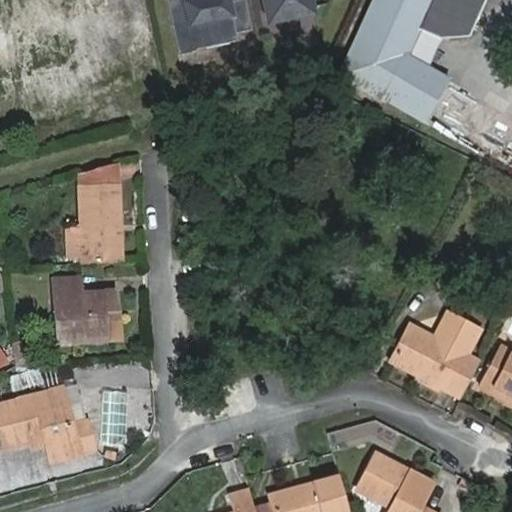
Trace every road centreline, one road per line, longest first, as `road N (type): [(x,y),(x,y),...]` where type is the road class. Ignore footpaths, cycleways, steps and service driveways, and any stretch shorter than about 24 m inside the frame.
road 1 (residential): [(166,455),(339,398),(377,400),(472,449)]
road 2 (residential): [(166,455),(156,150)]
road 3 (residential): [(43,511),(134,487),(166,455)]
